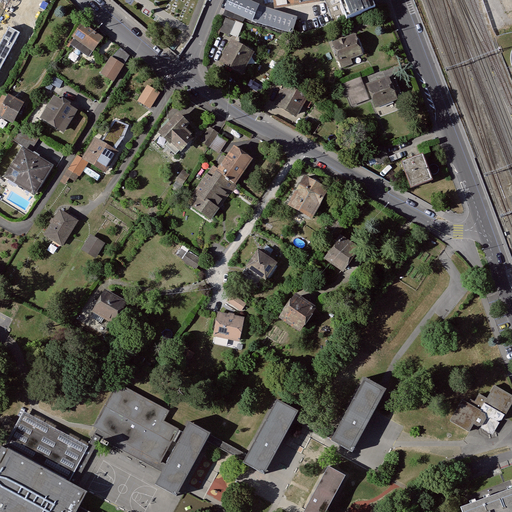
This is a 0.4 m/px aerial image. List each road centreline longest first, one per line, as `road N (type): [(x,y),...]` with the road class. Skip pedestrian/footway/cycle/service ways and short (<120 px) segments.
road 1 (residential): [(484,227),(450,231),(182,76)]
road 2 (unclassified): [(484,227),(398,0)]
road 3 (residential): [(182,76),(87,0)]
